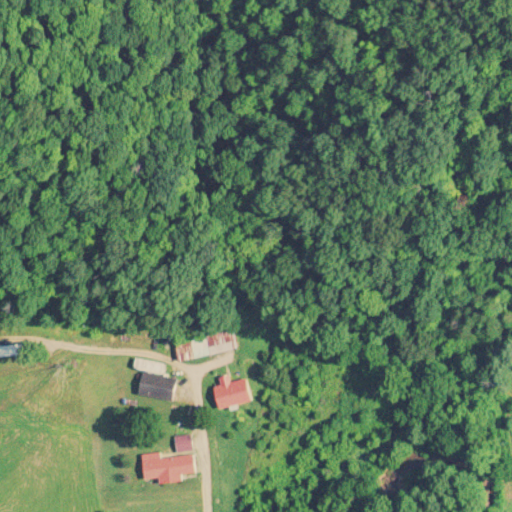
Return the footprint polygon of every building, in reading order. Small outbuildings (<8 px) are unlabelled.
[(182,364),(239,350),(233,329),(176,343),(182,364)] [(213,378),(216,387),(260,374),(257,365),(213,378)] [(180,380),(166,377),(167,372),(145,368),(140,396),(176,402),(180,380)] [(194,453),(193,435),(177,437),(179,455),(194,453)] [(165,484),(184,482),(183,476),(198,474),(196,455),(163,460),(162,453),(144,456),(147,481),(164,479),(165,484)]
